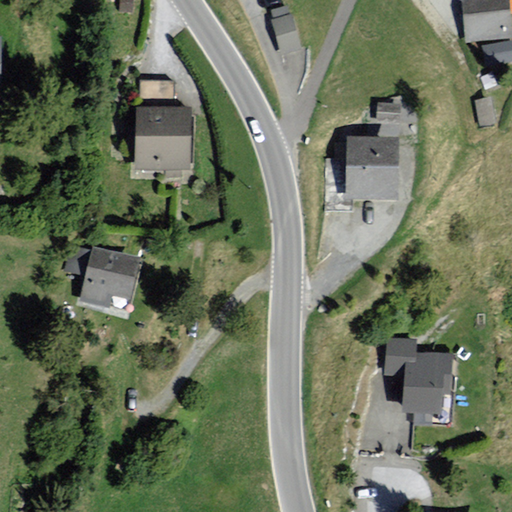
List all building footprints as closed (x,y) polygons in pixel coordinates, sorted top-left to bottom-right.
[(494,0),(454,0),(460,44),(499,40),(494,0)] [(281,49),(301,44),(291,3),(271,7),(281,49)] [(176,106),(177,76),(139,74),(138,104),(176,106)] [(404,120),(404,102),(379,101),(378,119),(404,120)] [(180,114),(131,114),(131,172),(180,171),(180,114)] [(385,145),(340,145),(340,202),(384,202),(385,145)] [(129,263),(87,255),(77,304),(119,313),(129,263)] [(411,346),(384,345),(383,376),(398,377),(396,418),(429,419),(429,399),(439,400),(441,361),(410,360),(411,346)]
